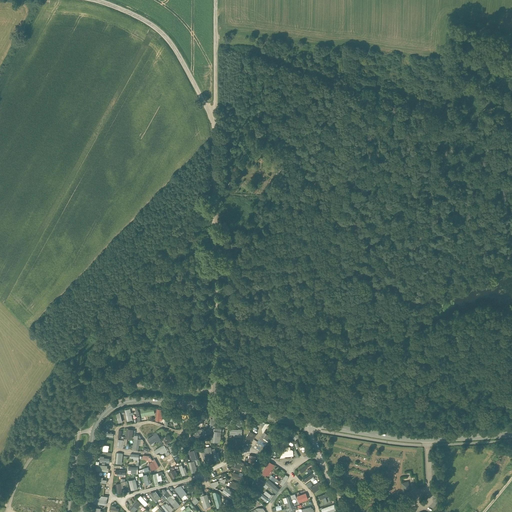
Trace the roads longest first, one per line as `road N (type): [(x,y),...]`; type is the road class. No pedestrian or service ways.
road 1 (unclassified): [(214,407),(213,120)]
road 2 (tertiary): [(312,423),(427,439),(511,435)]
road 3 (unclassified): [(93,0),(155,27),(213,120)]
road 4 (tertiary): [(94,428),(108,409),(130,400),(214,407)]
road 5 (residential): [(6,511),(32,457),(94,428)]
road 6 (unclassified): [(213,120),(215,0)]
